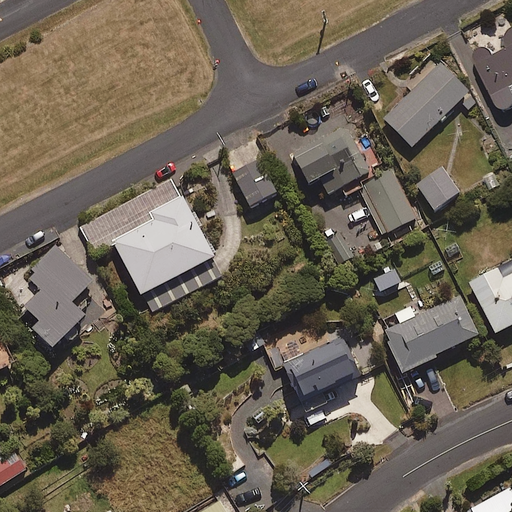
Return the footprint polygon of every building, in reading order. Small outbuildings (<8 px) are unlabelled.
[(511,26),(511,29),(509,31),(509,33),(508,36),(509,38),(509,41),(510,43),(497,50),(495,49),(494,48),(493,47),(491,46),(489,45),(487,45),(486,45),(484,46),(482,47),(481,48),(479,49),(478,51),(478,52),(477,54),(477,56),(477,58),(478,60),(478,61),(502,102),(502,103),(503,104),(505,105),(507,105),(508,105),(510,105),(511,105),(511,104),(511,26)] [(412,146),(470,92),(442,63),(384,117),(412,146)] [(359,190),(380,235),(418,217),(391,162),(383,166),(369,139),(358,144),(344,115),(315,129),(320,139),(293,152),(308,184),(321,178),(328,192),(339,186),(344,196),(359,190)] [(252,207),(278,193),(259,159),(234,173),(252,207)] [(435,209),(459,192),(442,167),(417,184),(435,209)] [(95,254),(115,244),(151,313),(166,305),(223,275),(173,180),(81,228),(95,254)] [(81,310),(88,303),(80,294),(91,283),(55,246),(26,274),(41,289),(25,305),(40,321),(33,328),(52,348),(86,315),(81,310)] [(511,274),(505,277),(500,267),(471,281),(496,332),(511,324),(511,274)] [(381,293),(401,282),(394,269),(374,279),(381,293)] [(400,322),(385,329),(405,373),(437,358),(436,355),(479,334),(461,295),(416,316),(411,306),(396,313),(400,322)] [(0,333),(0,369),(15,362),(0,333)] [(341,337),(283,365),(300,400),(358,372),(341,337)] [(0,484),(0,485),(30,467),(17,445),(0,455),(0,484)] [(474,511),(508,511),(511,510),(511,488),(511,487),(472,508),(474,511)] [(234,511),(225,496),(199,511),(234,511)]
